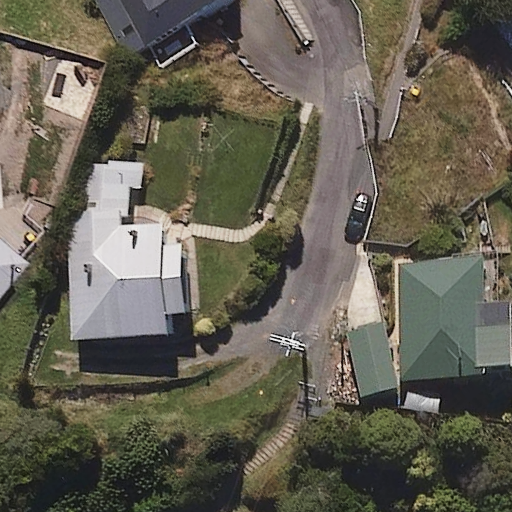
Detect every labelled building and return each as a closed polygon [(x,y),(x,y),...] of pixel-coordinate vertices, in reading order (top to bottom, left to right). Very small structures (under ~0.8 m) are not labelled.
[(100,0),(129,64),(248,10),(243,0),(100,0)] [(511,16),(496,29),(511,50),(511,16)] [(148,163),(90,167),(93,217),(77,218),(84,352),(194,346),(193,325),(208,324),(204,253),(182,254),(181,233),(138,236),(135,192),(149,191),(148,163)] [(0,297),(30,262),(0,237),(0,297)] [(511,330),(486,331),(486,279),(402,280),(402,397),(511,396),(511,330)] [(399,407),(386,335),(350,342),(363,414),(399,407)]
